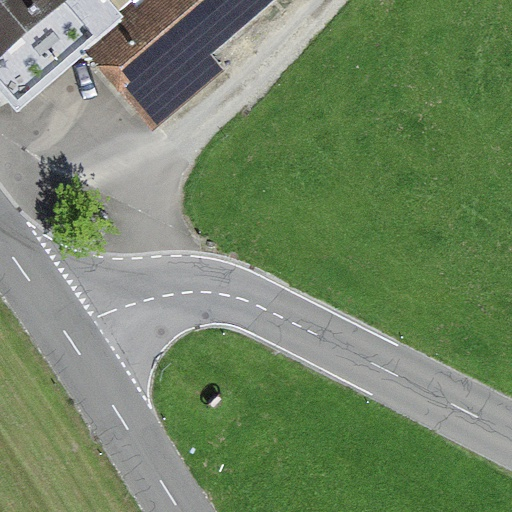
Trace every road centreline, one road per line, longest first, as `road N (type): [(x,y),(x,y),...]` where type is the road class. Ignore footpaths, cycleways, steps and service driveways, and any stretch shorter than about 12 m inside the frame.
road 1 (tertiary): [(511,437),(227,297),(151,298),(70,338)]
road 2 (track): [(322,0),(155,177),(145,253),(151,298)]
road 3 (tertiary): [(70,338),(179,511)]
road 4 (track): [(0,175),(56,128),(155,177)]
road 5 (tertiary): [(0,239),(70,338)]
